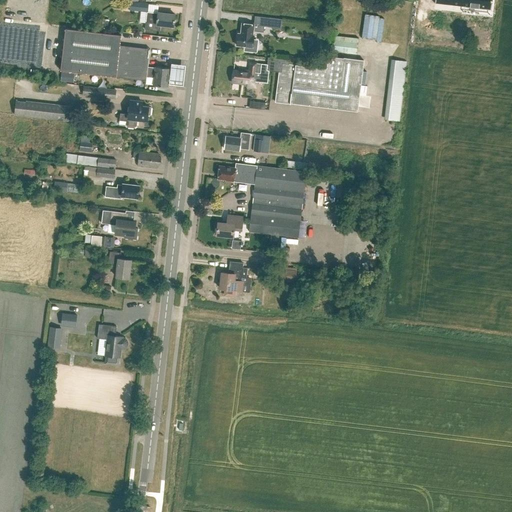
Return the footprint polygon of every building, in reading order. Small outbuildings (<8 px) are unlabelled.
[(435,0),(435,4),(436,3),(465,6),(479,8),(490,9),(490,10),(491,10),(492,0),(435,0)] [(130,1),(129,10),(147,12),(148,3),(130,1)] [(147,12),(145,30),(160,32),(160,26),(174,27),(175,15),(158,13),(147,12)] [(268,27),(280,29),(281,20),(269,18),(268,27)] [(108,30),(109,20),(100,19),(99,29),(108,30)] [(263,32),(264,26),(241,23),(240,34),(237,34),(236,46),(244,47),(244,49),(245,51),(254,52),(256,51),(257,42),(256,40),(253,39),(253,35),(252,35),(253,31),(263,32)] [(155,68),(148,67),(150,49),(120,46),(121,36),(66,29),(61,70),(146,80),(146,77),(154,78),(153,86),(168,87),(170,69),(155,67),(155,68)] [(275,59),(274,72),(279,73),(275,102),(291,104),(291,103),(357,112),(364,61),(344,58),(344,59),(328,57),(327,69),(289,64),(289,61),(275,59)] [(392,57),(387,117),(403,118),(408,58),(392,57)] [(274,72),(275,59),(268,58),(267,65),(257,64),(257,63),(250,62),(249,71),(242,70),(242,72),(233,71),(232,82),(240,82),(240,84),(247,85),(247,87),(255,88),(256,82),(267,84),(269,71),(274,72)] [(187,64),(172,62),(170,83),(184,85),(187,64)] [(74,74),(61,72),(60,81),(73,82),(74,74)] [(115,99),(116,90),(83,86),(83,95),(115,99)] [(26,102),(18,101),(18,100),(16,100),(14,116),(70,122),(72,106),(26,101),(26,102)] [(147,121),(148,107),(141,106),(142,102),(132,101),(129,102),(128,115),(120,114),(119,121),(127,121),(126,125),(128,127),(134,128),(136,126),(137,120),(147,121)] [(265,110),(265,103),(250,101),(249,108),(265,110)] [(249,140),(250,134),(241,132),(240,138),(225,136),(224,149),(239,151),(240,149),(248,150),(250,140),(249,140)] [(91,152),(93,143),(89,143),(90,137),(82,136),(80,151),(91,152)] [(263,140),(254,139),(253,151),(262,152),(263,140)] [(160,166),(161,157),(158,157),(159,154),(139,152),(137,166),(157,168),(157,166),(160,166)] [(115,169),(116,160),(97,158),(66,154),(65,163),(97,167),(115,169)] [(248,178),(248,173),(249,172),(250,165),(252,165),(235,163),(235,168),(219,166),(217,179),(226,180),(226,181),(234,182),(234,179),(242,180),(243,178),(248,178)] [(249,172),(248,173),(256,174),(249,232),(298,238),(306,172),(252,165),(250,165),(249,172)] [(114,179),(115,170),(85,166),(84,175),(96,176),(114,179)] [(346,198),(348,181),(337,180),(336,196),(346,198)] [(122,184),(122,185),(117,185),(116,188),(105,187),(104,198),(122,200),(122,197),(138,198),(139,186),(122,184)] [(136,239),(137,229),(135,229),(136,221),(128,221),(129,213),(103,211),(102,224),(115,225),(114,234),(126,235),(125,238),(136,239)] [(241,230),(243,216),(228,215),(227,223),(218,222),(216,236),(233,237),(234,230),(241,230)] [(114,248),(115,238),(92,236),(91,246),(114,248)] [(86,257),(93,258),(94,247),(86,246),(86,257)] [(129,279),(131,260),(120,259),(121,253),(110,252),(108,264),(117,265),(115,278),(129,279)] [(230,262),(229,273),(221,273),(219,289),(224,289),(224,294),(225,296),(232,297),(234,295),(235,290),(249,292),(251,279),(246,278),(247,269),(242,268),(243,263),(230,262)] [(295,282),(296,271),(276,269),(275,280),(295,282)] [(63,314),(61,325),(75,326),(77,315),(63,314)] [(125,347),(126,345),(127,343),(126,341),(124,339),(122,339),(121,338),(121,337),(115,336),(116,327),(99,325),(98,339),(107,340),(105,356),(106,356),(105,364),(115,365),(118,363),(118,357),(119,357),(120,348),(121,349),(123,348),(125,347)] [(59,349),(61,329),(50,327),(48,347),(59,349)]
